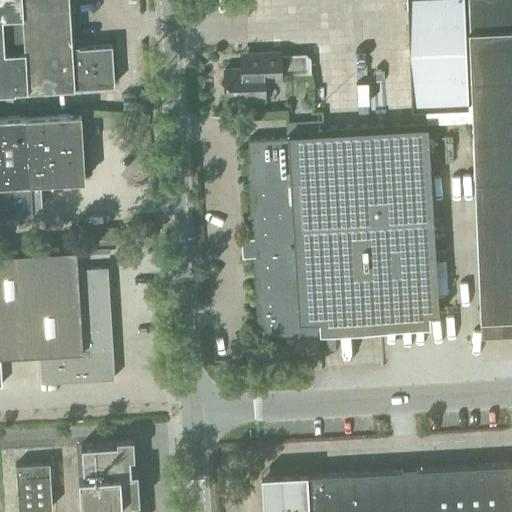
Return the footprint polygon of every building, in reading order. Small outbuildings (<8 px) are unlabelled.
[(0,0),(0,90),(14,90),(14,89),(20,88),(20,90),(114,84),(111,43),(78,45),(78,44),(72,44),(69,0),(0,0)] [(471,104),(469,78),(466,0),(410,0),(414,107),(471,104)] [(511,0),(466,0),(469,78),(471,104),(480,318),(511,317),(511,0)] [(265,97),(264,78),(280,77),(279,52),(241,54),(242,68),(223,69),(224,99),(265,97)] [(77,171),(73,107),(0,111),(0,205),(40,203),(38,173),(77,171)] [(438,312),(427,124),(287,133),(287,137),(247,139),(253,237),(242,237),(243,256),(254,255),(259,333),(430,322),(429,312),(438,312)] [(71,259),(69,240),(0,244),(0,346),(34,344),(36,374),(108,370),(101,257),(71,259)] [(123,438),(81,441),(84,511),(132,511),(132,499),(138,498),(138,496),(135,497),(134,470),(130,470),(129,441),(124,441),(123,438)] [(48,461),(15,463),(18,509),(52,507),(48,461)] [(511,511),(511,481),(289,495),(290,511),(511,511)]
